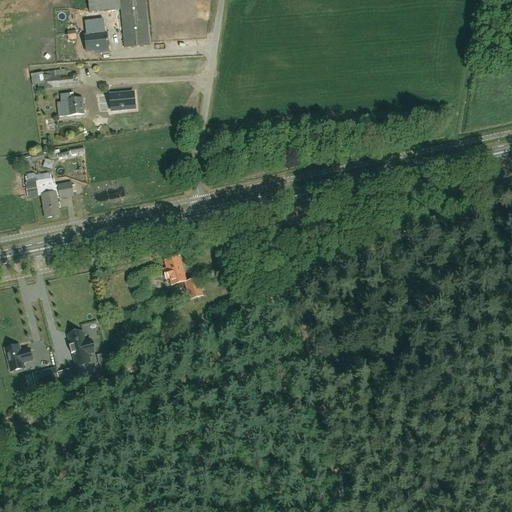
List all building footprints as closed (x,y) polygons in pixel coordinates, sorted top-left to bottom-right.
[(87,0),(89,12),(96,11),(121,10),(125,49),(150,46),(145,0),(87,0)] [(92,31),(103,30),(101,20),(91,20),(92,31)] [(67,32),(68,40),(76,39),(75,31),(67,32)] [(98,53),(108,53),(106,34),(84,36),(85,52),(98,51),(98,53)] [(210,48),(209,37),(193,38),(194,49),(210,48)] [(50,72),(42,73),(30,74),(32,84),(43,84),(43,88),(73,86),(72,76),(66,76),(65,71),(50,72)] [(135,109),(134,93),(110,95),(111,111),(135,109)] [(59,118),(84,115),(82,98),(67,100),(67,94),(60,95),(61,103),(57,104),(59,118)] [(32,163),(44,160),(43,153),(30,155),(32,163)] [(57,199),(73,197),(71,184),(55,186),(54,179),(36,182),(25,184),(27,193),(38,191),(38,196),(41,195),(45,218),(59,216),(57,199)] [(170,278),(172,285),(186,281),(181,267),(178,257),(165,261),(167,269),(163,271),(166,279),(170,278)] [(190,300),(202,296),(198,280),(186,283),(190,300)] [(82,333),(68,336),(70,346),(69,346),(71,354),(73,354),(76,367),(90,363),(87,354),(93,353),(90,341),(84,343),(82,333)] [(19,346),(5,350),(11,372),(24,368),(23,363),(31,361),(28,349),(20,352),(19,346)] [(56,369),(42,372),(45,384),(59,380),(56,369)] [(68,371),(59,373),(63,387),(72,384),(68,371)]
